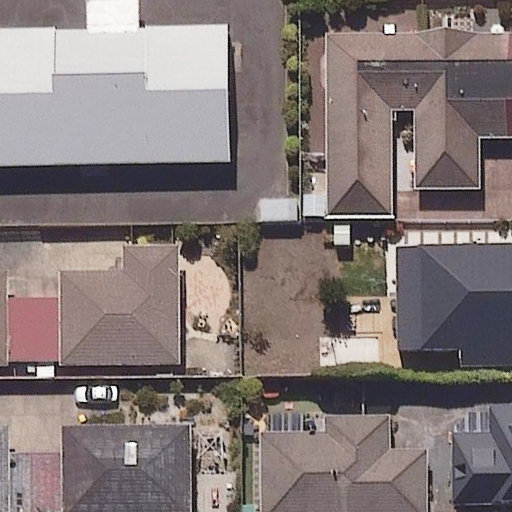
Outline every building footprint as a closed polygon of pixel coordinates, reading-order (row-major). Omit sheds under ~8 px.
[(144,6),(92,7),(93,34),(0,37),(0,175),(239,167),(235,33),(145,36),(144,6)] [(511,40),(333,42),(334,223),(397,223),(397,115),(420,115),(420,207),(486,206),(486,144),(511,143),(511,40)] [(511,252),(402,254),(403,303),(385,303),(386,357),(466,356),(466,367),(511,366),(511,252)] [(185,254),(130,254),(131,277),(70,278),(70,307),(12,307),(11,280),(0,279),(0,372),(56,371),(186,370),(185,254)] [(245,341),(213,340),(212,380),(244,381),(245,341)] [(492,438),(457,439),(459,511),(503,509),(502,511),(511,511),(511,412),(491,414),(492,438)] [(396,456),(396,422),(330,422),(330,438),(266,438),(266,511),(432,511),(433,456),(396,456)] [(14,433),(0,433),(0,511),(196,511),(195,432),(70,434),(70,461),(15,461),(14,433)]
